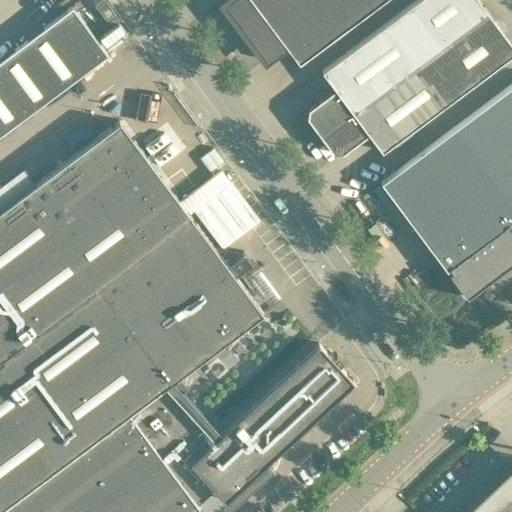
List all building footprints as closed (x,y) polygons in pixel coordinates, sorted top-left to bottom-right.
[(284,41),(299,62),(380,0),(226,0),(223,3),(240,26),(242,25),(243,27),(239,29),(244,36),(248,33),(249,35),(248,36),(265,59),(283,45),(282,43),(284,41)] [(486,9),(479,0),(414,0),(322,69),(335,87),(308,107),(307,116),(320,133),(486,9)] [(0,133),(108,53),(72,5),(0,58),(0,133)] [(511,43),(486,9),(320,133),(333,151),(341,152),(368,132),(382,150),(511,52),(511,43)] [(449,272),(467,296),(511,261),(511,224),(511,225),(509,221),(511,219),(511,82),(381,180),(447,269),(449,266),(452,270),(449,272)] [(0,208),(0,511),(193,511),(200,507),(198,504),(214,488),(225,500),(251,476),(255,480),(262,473),(254,464),(262,458),(266,462),(354,380),(339,364),(344,360),(336,352),(332,356),(319,342),(221,432),(181,388),(195,375),(189,367),(263,311),(258,305),(235,273),(237,271),(251,260),(249,257),(243,250),(227,262),(119,119),(103,131),(0,208)] [(511,511),(511,465),(462,511),(511,511)]
